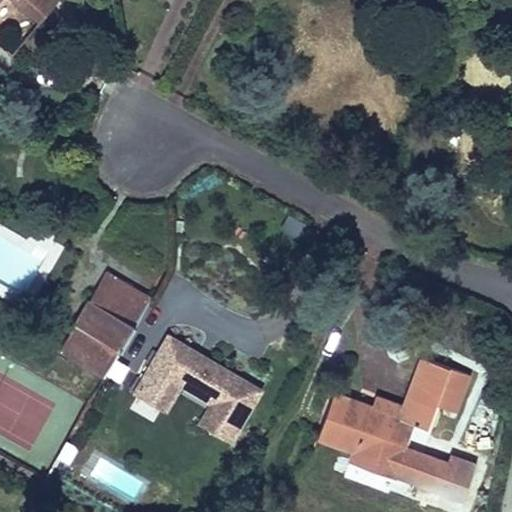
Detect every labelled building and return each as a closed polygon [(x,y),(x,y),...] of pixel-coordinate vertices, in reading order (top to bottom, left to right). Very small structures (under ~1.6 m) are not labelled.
[(0,0),(12,0),(27,12),(41,24),(60,0),(0,0)] [(299,238),(307,225),(288,215),(281,228),(299,238)] [(152,300),(107,273),(90,302),(99,307),(86,329),(77,324),(60,352),(105,379),(152,300)] [(99,307),(90,302),(77,324),(86,329),(99,307)] [(266,388),(167,334),(148,369),(135,393),(168,411),(181,388),(210,404),(199,424),(235,444),(247,424),(266,388)] [(463,375),(421,359),(404,407),(401,418),(372,407),(335,394),(319,436),(355,450),(400,467),(416,424),(428,429),(436,405),(450,410),(463,375)] [(404,407),(376,397),(372,407),(401,418),(404,407)] [(135,399),(130,409),(154,420),(158,409),(135,399)] [(400,467),(355,450),(352,459),(397,476),(400,467)]
